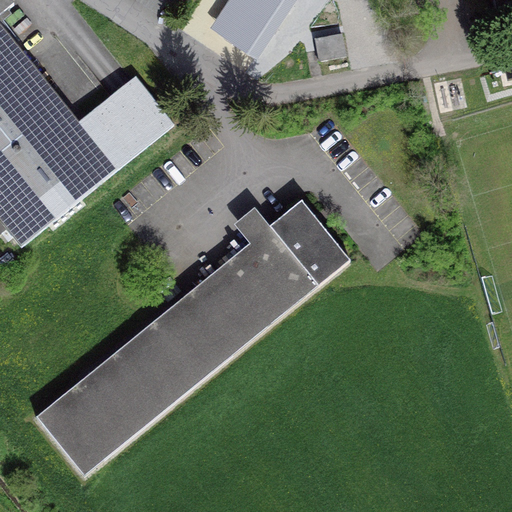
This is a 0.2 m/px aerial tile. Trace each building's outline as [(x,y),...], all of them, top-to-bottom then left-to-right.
[(258,61),(297,0),(228,0),(210,30),(258,61)] [(511,0),(491,0),(497,27),(511,24),(511,0)] [(135,76),(79,121),(0,22),(0,221),(21,248),(175,126),(135,76)] [(318,64),(345,60),(342,38),(314,41),(318,64)] [(350,263),(302,204),(36,419),(84,478),(350,263)]
